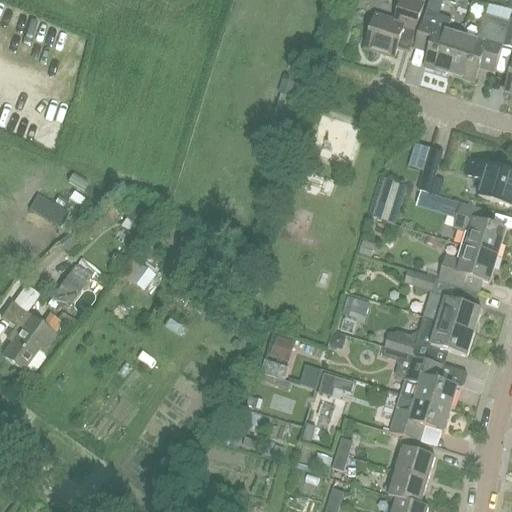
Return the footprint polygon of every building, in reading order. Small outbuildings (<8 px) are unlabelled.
[(414,34),(423,6),(404,0),(400,0),(394,22),(375,16),(364,51),(394,61),(404,31),(414,34)] [(511,9),(511,0),(494,0),(493,5),(511,9)] [(451,77),(462,39),(447,34),(451,21),(425,13),(413,51),(429,55),(425,69),(451,77)] [(494,75),(502,49),(509,24),(483,16),(475,43),(462,39),(451,77),(474,84),(478,71),(494,75)] [(509,24),(502,49),(511,51),(511,20),(511,21),(509,24)] [(422,193),(439,198),(444,181),(436,179),(444,154),(431,150),(424,172),(423,172),(417,192),(421,194),(422,193)] [(511,208),(511,175),(470,162),(466,176),(484,182),(479,198),(511,208)] [(395,227),(408,187),(380,179),(368,218),(395,227)] [(487,213),(439,198),(422,193),(421,194),(418,205),(458,218),(455,230),(470,235),(466,249),(498,259),(506,232),(483,225),(487,213)] [(490,285),(498,259),(466,249),(462,263),(446,258),(439,282),(463,290),(467,278),(490,285)] [(144,292),(154,277),(141,267),(144,263),(133,255),(119,274),(144,292)] [(112,280),(82,259),(76,267),(75,266),(48,305),(53,309),(58,303),(68,311),(91,278),(105,289),(112,280)] [(431,294),(435,280),(408,272),(404,286),(431,294)] [(423,319),(474,335),(482,312),(430,296),(423,319)] [(25,370),(30,374),(36,375),(45,361),(43,356),(38,352),(39,351),(43,354),(56,336),(53,334),(58,326),(49,319),(43,326),(27,314),(26,315),(12,304),(1,319),(15,330),(7,340),(12,344),(1,357),(23,373),(25,370)] [(128,308),(120,314),(132,328),(140,321),(128,308)] [(184,336),(189,327),(175,319),(170,328),(184,336)] [(387,339),(385,349),(412,358),(415,359),(426,362),(431,348),(467,359),(474,335),(423,319),(415,345),(388,336),(387,339)] [(273,358),(295,366),(303,345),(281,337),(273,358)] [(401,397),(417,401),(452,412),(459,389),(440,383),(444,368),(426,362),(415,359),(414,359),(411,358),(412,358),(385,349),(383,357),(384,359),(396,362),(398,366),(396,375),(397,380),(406,382),(401,397)] [(318,395),(330,398),(336,377),(324,374),(318,395)] [(445,435),(452,412),(417,401),(401,397),(398,410),(399,410),(391,435),(421,444),(425,429),(445,435)] [(250,415),(247,427),(264,431),(267,419),(250,415)] [(302,442),(311,445),(316,429),(307,426),(302,442)] [(336,456),(349,459),(353,444),(341,440),(336,456)] [(398,475),(429,483),(436,459),(405,450),(398,475)] [(346,468),(349,459),(336,456),(332,471),(344,475),(346,468)] [(422,507),(429,483),(398,475),(390,499),(398,502),(399,500),(422,507)] [(334,491),(329,506),(338,509),(340,510),(344,494),(334,491)] [(428,511),(430,509),(422,507),(399,500),(398,502),(395,511),(428,511)]
